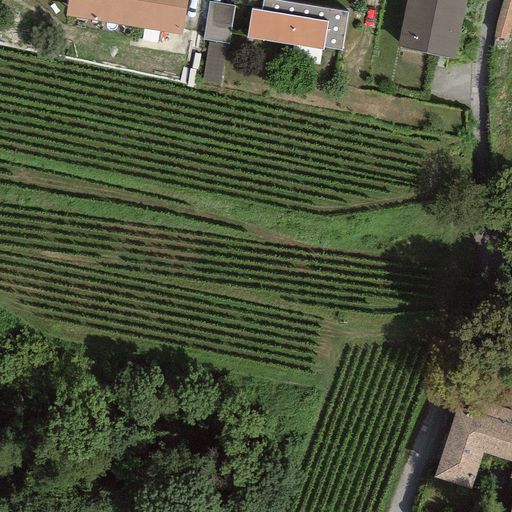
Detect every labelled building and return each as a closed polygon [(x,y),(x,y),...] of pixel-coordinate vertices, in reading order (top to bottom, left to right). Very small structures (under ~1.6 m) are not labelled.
[(186,0),(67,0),(65,15),(181,35),(186,0)] [(347,12),(273,0),(262,0),(260,11),(251,10),(246,38),(322,50),(323,48),(340,50),(347,12)] [(406,0),(397,47),(455,58),(465,0),(406,0)] [(234,6),(209,2),(203,40),(228,44),(234,6)] [(219,84),(225,45),(208,43),(202,81),(219,84)] [(470,489),(482,453),(511,461),(511,465),(509,477),(511,478),(511,501),(508,511),(511,511),(511,377),(467,364),(458,396),(433,478),(470,489)]
